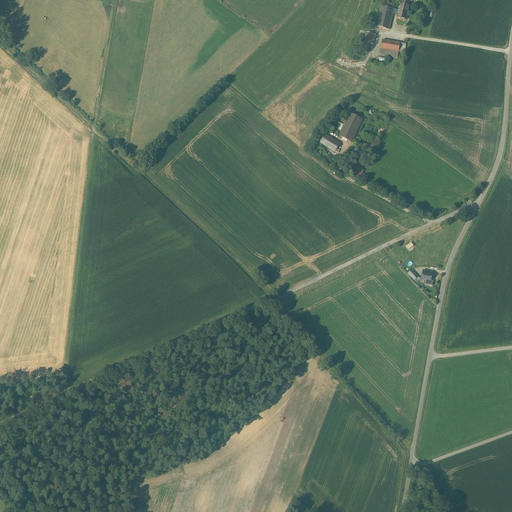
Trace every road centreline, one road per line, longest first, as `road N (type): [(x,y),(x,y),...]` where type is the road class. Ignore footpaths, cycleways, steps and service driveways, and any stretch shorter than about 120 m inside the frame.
road 1 (track): [(0,416),(476,208)]
road 2 (unclassified): [(431,357),(446,273),(504,145),(511,47)]
